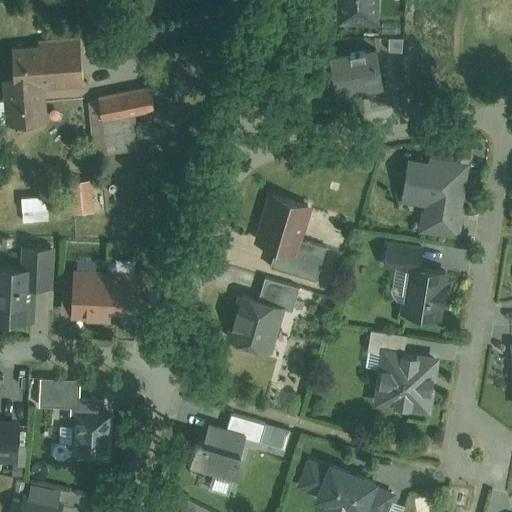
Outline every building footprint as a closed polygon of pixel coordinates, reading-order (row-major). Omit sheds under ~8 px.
[(339,0),(339,25),(383,27),(384,0),(339,0)] [(403,34),(391,34),(390,46),(403,46),(403,34)] [(379,40),(325,49),(332,91),(386,82),(379,40)] [(13,45),(15,119),(47,118),(46,87),(85,86),(83,42),(13,45)] [(98,92),(102,116),(137,111),(156,108),(153,84),(98,92)] [(102,116),(98,92),(91,93),(92,152),(141,146),(137,111),(102,116)] [(17,147),(0,139),(0,159),(9,164),(17,147)] [(460,236),(471,162),(411,153),(403,200),(423,203),(419,230),(460,236)] [(73,179),(75,210),(93,209),(91,178),(73,179)] [(311,199),(270,187),(255,237),(276,243),(297,249),(301,235),(311,199)] [(327,243),(301,235),(297,249),(276,243),(270,263),(317,277),(327,243)] [(385,263),(411,266),(420,267),(423,241),(387,237),(385,263)] [(0,260),(0,317),(32,319),(33,280),(53,281),(54,242),(23,241),(23,261),(0,260)] [(140,267),(73,264),(71,315),(138,318),(140,267)] [(411,266),(405,311),(443,317),(450,271),(420,267),(411,266)] [(267,273),(260,293),(287,301),(286,303),(293,305),(300,283),(267,273)] [(260,293),(243,287),(228,332),(272,346),(286,303),(287,301),(260,293)] [(384,343),(405,346),(407,330),(371,325),(368,345),(384,347),(384,343)] [(405,346),(384,343),(384,347),(374,399),(431,408),(441,352),(405,346)] [(74,401),(72,454),(106,456),(108,395),(80,394),(80,376),(40,374),(39,400),(74,401)] [(0,456),(16,457),(18,421),(0,419),(0,413),(1,396),(0,396),(0,456)] [(240,473),(250,436),(285,446),(291,426),(232,409),(228,423),(207,417),(193,467),(233,478),(235,472),(240,473)] [(380,475),(330,454),(327,461),(310,454),(299,481),(317,488),(316,491),(365,511),(388,511),(398,489),(378,480),(380,475)] [(28,460),(25,477),(42,480),(45,462),(28,460)] [(65,511),(68,501),(22,492),(18,511),(65,511)] [(208,511),(212,505),(187,495),(182,493),(173,511),(208,511)]
